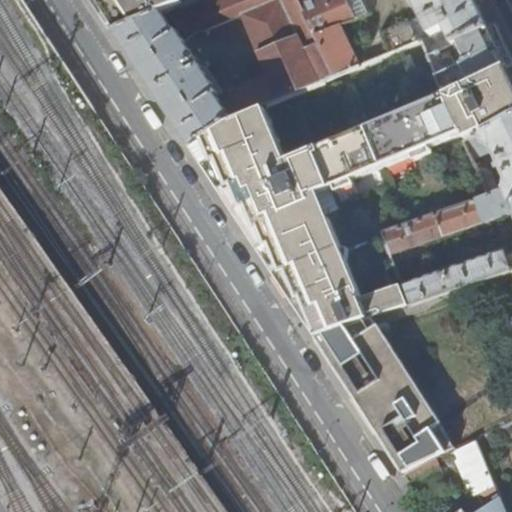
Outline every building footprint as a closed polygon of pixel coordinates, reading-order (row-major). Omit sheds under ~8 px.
[(185,5),(181,0),(94,0),(107,19),(117,34),(164,14),(178,8),(185,5)] [(297,0),(197,0),(185,5),(178,8),(195,34),(243,15),(268,76),(229,92),(233,103),(225,108),(219,98),(221,97),(180,34),(177,35),(164,14),(117,34),(159,99),(192,149),(237,120),(264,108),(335,78),(297,0)] [(365,0),(297,0),(335,78),(361,68),(341,27),(371,13),(365,0)] [(413,0),(422,18),(416,21),(419,29),(426,26),(431,36),(422,41),(422,42),(428,57),(489,29),(478,5),(475,0),(413,0)] [(367,56),(367,65),(419,43),(409,21),(382,33),(381,32),(379,32),(381,37),(372,42),(367,56)] [(489,29),(428,57),(442,89),(444,91),(446,93),(448,93),(452,92),(453,93),(507,67),(511,65),(511,58),(507,48),(501,35),(497,26),(489,29)] [(452,92),(448,93),(446,98),(288,163),(264,108),(237,120),(192,149),(210,177),(238,219),(274,274),(299,313),(316,339),(375,320),(415,307),(406,287),(406,286),(367,299),(349,261),(351,249),(344,250),(319,195),(463,136),(467,144),(511,120),(511,76),(507,67),(453,93),(452,92)] [(511,120),(467,144),(465,145),(475,164),(494,154),(499,163),(493,166),(495,170),(501,167),(509,184),(507,193),(511,206),(511,120)] [(479,175),(490,198),(503,194),(493,173),(488,171),(479,175)] [(487,283),(511,274),(511,206),(507,193),(503,194),(490,198),(385,234),(394,257),(511,216),(511,257),(507,260),(505,254),(406,287),(415,307),(451,295),(487,283)] [(397,265),(401,274),(406,272),(402,263),(397,265)] [(511,274),(487,283),(511,334),(511,274)] [(511,425),(511,390),(451,295),(415,307),(375,320),(316,339),(334,367),(385,445),(407,478),(459,452),(480,442),(479,441),(511,425)] [(511,511),(511,425),(479,441),(480,442),(508,511),(511,511)] [(508,511),(480,442),(459,452),(407,478),(418,496),(425,505),(456,490),(458,495),(471,489),(482,511),(466,511),(465,511),(508,511)]
